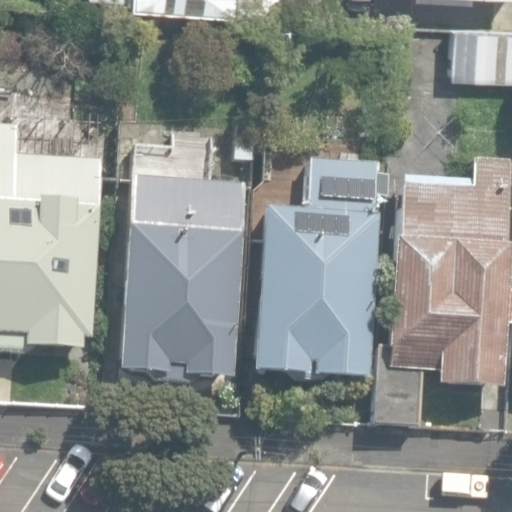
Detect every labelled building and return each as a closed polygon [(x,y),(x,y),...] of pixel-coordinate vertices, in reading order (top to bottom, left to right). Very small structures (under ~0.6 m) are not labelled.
[(127,0),(127,6),(228,15),(229,0),(127,0)] [(232,0),(231,14),(323,19),(324,0),(232,0)] [(445,79),(511,81),(511,29),(447,27),(445,79)] [(250,162),(253,119),(233,117),(230,161),(250,162)] [(0,354),(27,356),(27,350),(79,353),(79,342),(87,342),(96,161),(7,156),(8,132),(0,131),(0,354)] [(368,427),(414,430),(416,371),(435,371),(434,387),(499,391),(505,247),(502,248),(507,165),(470,162),(468,189),(396,185),(394,241),(388,241),(383,347),(372,347),(368,427)] [(259,211),(248,374),(362,381),(374,217),(370,217),(372,171),(302,167),(298,214),(259,211)] [(228,380),(239,187),(125,181),(114,374),(152,376),(151,382),(188,384),(188,378),(228,380)]
